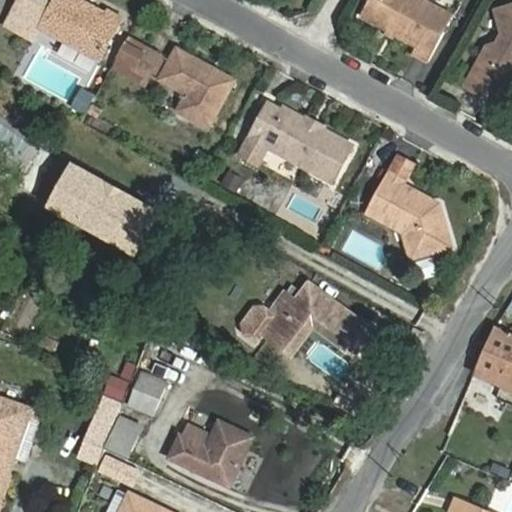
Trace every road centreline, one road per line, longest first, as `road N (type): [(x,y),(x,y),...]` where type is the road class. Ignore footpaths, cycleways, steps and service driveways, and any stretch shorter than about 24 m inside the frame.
road 1 (residential): [(511,169),(214,0)]
road 2 (residential): [(348,511),(511,240)]
